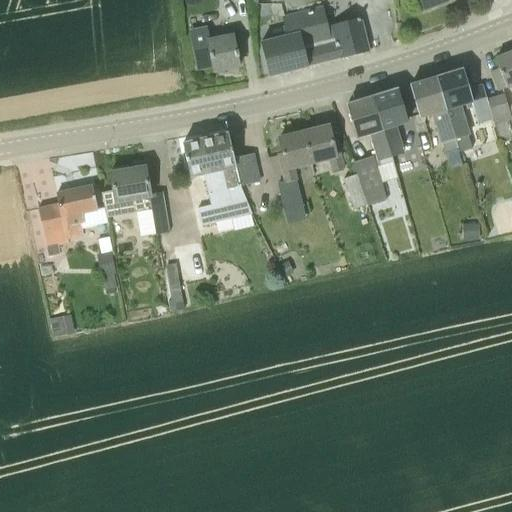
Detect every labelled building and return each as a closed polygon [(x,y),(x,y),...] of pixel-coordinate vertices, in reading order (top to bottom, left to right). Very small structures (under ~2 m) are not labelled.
[(447,0),(418,0),(423,11),(448,1),(447,0)] [(363,33),(360,20),(328,27),(323,7),(281,17),(286,37),(260,43),(264,58),(268,78),(368,53),(363,33)] [(235,47),(233,35),(209,39),(208,28),(189,31),(197,69),(212,66),(213,72),(239,67),(237,58),(239,57),(237,51),(236,51),(235,47)] [(511,53),(495,60),(499,69),(491,72),(499,92),(508,90),(511,88),(511,53)] [(478,125),(492,121),(482,85),(468,89),(463,70),(436,78),(458,149),(458,151),(472,147),(468,136),(460,108),(472,105),(478,125)] [(445,154),(458,149),(436,78),(410,86),(416,105),(420,120),(433,116),(442,145),(445,154)] [(383,130),(388,150),(402,146),(397,129),(408,125),(403,109),(397,90),(373,97),(383,130)] [(492,120),(494,126),(496,125),(508,122),(511,121),(505,95),(487,99),(492,120)] [(383,130),(373,97),(368,99),(365,97),(361,99),(359,102),(346,106),(357,140),(369,137),(375,157),(353,163),(357,175),(367,206),(367,207),(387,201),(382,184),(376,167),(392,163),(388,150),(383,130)] [(511,139),(511,135),(508,122),(496,125),(502,143),(511,139)] [(344,170),(341,161),(337,141),(332,142),(328,127),(304,133),(312,166),(328,162),(331,173),(344,170)] [(296,170),(312,166),(304,133),(279,139),(282,155),(278,156),(285,183),(278,185),(283,210),(303,205),(297,181),(298,181),(296,170)] [(234,159),(232,153),(227,134),(182,144),(187,164),(190,180),(204,177),(212,206),(198,209),(202,227),(252,215),(240,187),(234,159)] [(234,159),(240,187),(261,182),(254,154),(234,159)] [(151,211),(155,235),(169,233),(163,193),(150,195),(145,167),(110,173),(113,192),(102,194),(108,224),(107,218),(151,211)] [(354,210),(367,206),(357,175),(343,180),(354,210)] [(97,210),(96,206),(92,187),(56,195),(59,205),(38,210),(42,229),(47,247),(68,242),(67,240),(84,237),(82,229),(108,224),(102,194),(101,194),(104,209),(97,210)] [(462,240),(479,241),(479,225),(463,224),(462,240)] [(98,257),(105,290),(117,288),(114,274),(116,274),(112,254),(98,257)] [(294,274),(288,261),(279,266),(285,278),(294,274)] [(170,314),(186,311),(183,294),(181,294),(177,265),(166,267),(172,302),(169,302),(170,314)] [(67,336),(63,318),(50,321),(54,339),(67,336)]
